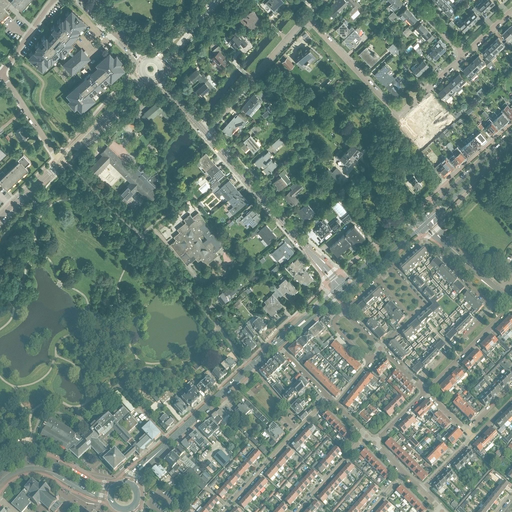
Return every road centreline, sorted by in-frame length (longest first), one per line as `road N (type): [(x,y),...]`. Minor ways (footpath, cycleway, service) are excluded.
road 1 (residential): [(250,368),(153,246),(60,158)]
road 2 (tertiary): [(339,286),(204,131)]
road 3 (residential): [(204,131),(306,16)]
road 4 (residential): [(491,308),(424,242),(391,269)]
road 5 (residential): [(399,116),(306,16)]
road 6 (secondary): [(511,132),(420,218)]
road 7 (secondary): [(114,490),(48,462),(21,462),(0,474)]
road 8 (residential): [(425,391),(511,305)]
road 9 (secondary): [(0,482),(43,468),(112,498)]
